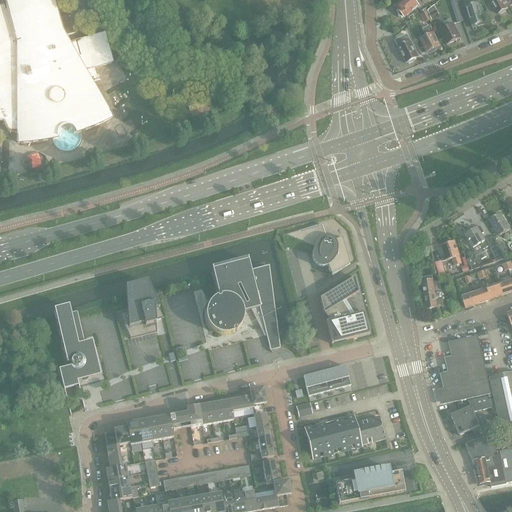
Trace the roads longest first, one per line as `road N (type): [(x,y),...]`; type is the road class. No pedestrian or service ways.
road 1 (primary): [(0,282),(352,174)]
road 2 (primary): [(344,143),(0,250)]
road 3 (residential): [(277,374),(93,422),(86,432),(93,511)]
road 4 (residential): [(511,40),(398,86),(385,78),(370,44),(367,0)]
road 5 (residential): [(352,174),(402,341)]
road 6 (residential): [(402,341),(424,422),(461,500)]
road 7 (primary): [(511,80),(375,133)]
road 8 (primary): [(384,163),(511,115)]
road 9 (residential): [(402,341),(277,374)]
road 10 (residential): [(277,374),(301,499)]
